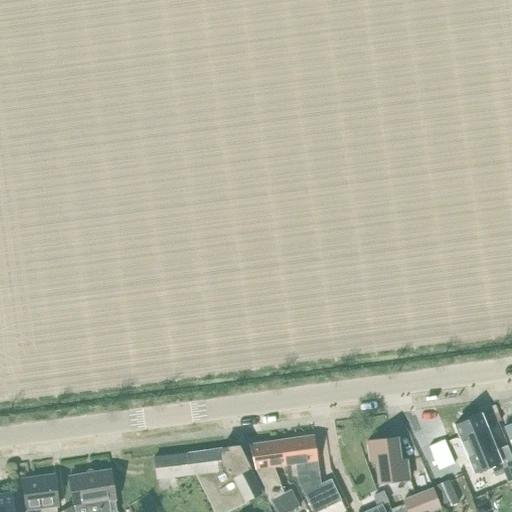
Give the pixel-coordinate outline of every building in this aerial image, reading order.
[(481,414),(454,425),(474,473),(490,466),(494,476),(503,473),(507,483),(511,480),(511,458),(507,446),(496,450),(481,414)] [(511,422),(503,426),(511,447),(511,422)] [(314,435),(282,440),(285,465),(295,464),(298,481),(299,482),(313,511),(318,511),(341,501),(330,479),(320,484),(314,435)] [(400,460),(397,438),(366,442),(369,461),(375,460),(378,483),(409,479),(406,459),(400,460)] [(285,465),(282,440),(249,444),(249,446),(255,469),(276,511),(286,511),(299,506),(291,490),(283,493),(273,467),(285,465)] [(443,440),(429,446),(438,470),(453,464),(443,440)] [(238,446),(188,453),(198,472),(194,474),(212,511),(223,511),(261,494),(238,446)] [(461,451),(454,454),(457,462),(465,459),(461,451)] [(188,453),(153,457),(155,479),(194,474),(198,472),(188,453)] [(68,477),(72,503),(74,511),(116,511),(109,471),(68,477)] [(53,474),(22,478),(26,509),(57,505),(53,474)] [(448,479),(434,486),(444,509),(458,503),(448,479)] [(406,511),(429,511),(440,508),(433,488),(402,500),(406,511)] [(0,511),(13,511),(11,496),(0,497),(0,511)]
